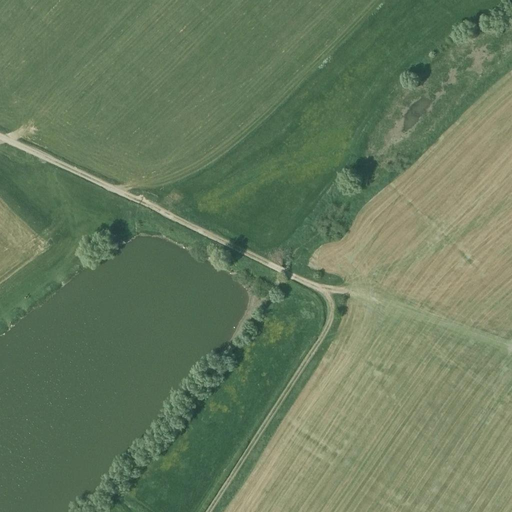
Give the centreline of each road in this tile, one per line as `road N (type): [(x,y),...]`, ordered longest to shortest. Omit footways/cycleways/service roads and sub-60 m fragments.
road 1 (track): [(208,511),(330,323),(327,295),(0,138)]
road 2 (track): [(511,337),(351,281),(309,285)]
